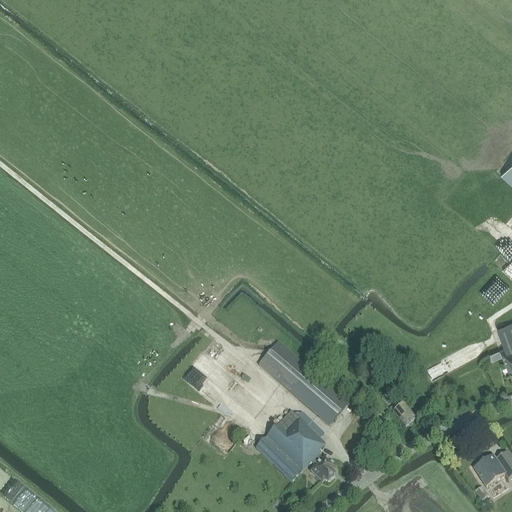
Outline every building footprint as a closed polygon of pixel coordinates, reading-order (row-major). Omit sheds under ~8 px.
[(511,162),(501,176),(511,186),(511,162)] [(506,263),(511,257),(511,250),(502,258),(506,263)] [(511,260),(509,263),(502,271),(511,280),(511,260)] [(511,323),(497,330),(505,349),(500,351),(511,379),(511,323)] [(258,366),(273,379),(330,427),(350,404),(278,343),(258,366)] [(389,409),(405,429),(416,419),(400,400),(396,403),(389,409)] [(324,435),(312,423),(310,424),(308,422),(305,425),(291,412),(266,438),(255,449),(291,484),(302,473),(311,463),(315,467),(310,472),(322,484),(324,481),(327,484),(334,476),(332,474),(336,469),(330,464),(331,463),(325,457),(322,460),(318,456),(321,453),(319,452),(325,446),(320,440),(324,435)] [(383,420),(380,418),(375,413),(366,422),(374,429),(383,420)] [(505,477),(508,482),(511,479),(511,461),(507,454),(496,462),(493,458),(475,471),(487,489),(505,477)] [(476,494),(482,503),(489,498),(483,490),(476,494)]
